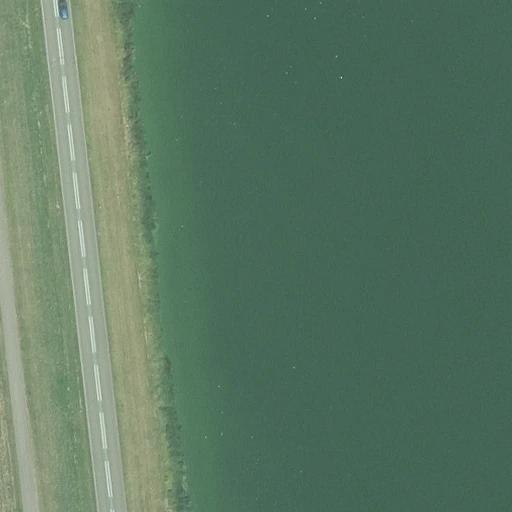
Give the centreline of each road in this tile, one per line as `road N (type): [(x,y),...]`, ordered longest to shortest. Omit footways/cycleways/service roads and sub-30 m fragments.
road 1 (trunk): [(112,511),(55,0)]
road 2 (unclassified): [(28,511),(0,255)]
